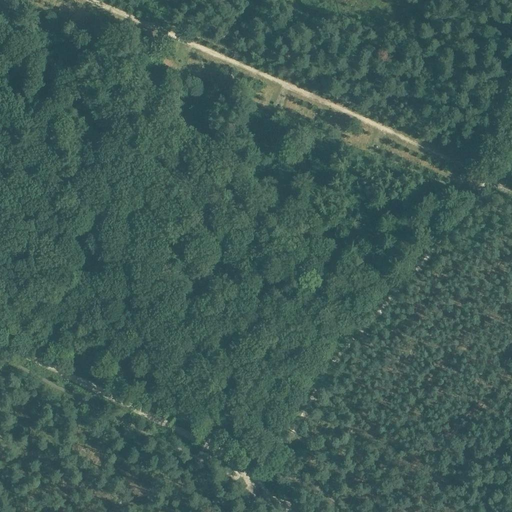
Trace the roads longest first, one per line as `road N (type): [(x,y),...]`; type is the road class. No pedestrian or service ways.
road 1 (track): [(487,178),(90,0)]
road 2 (track): [(259,496),(230,459),(0,344)]
